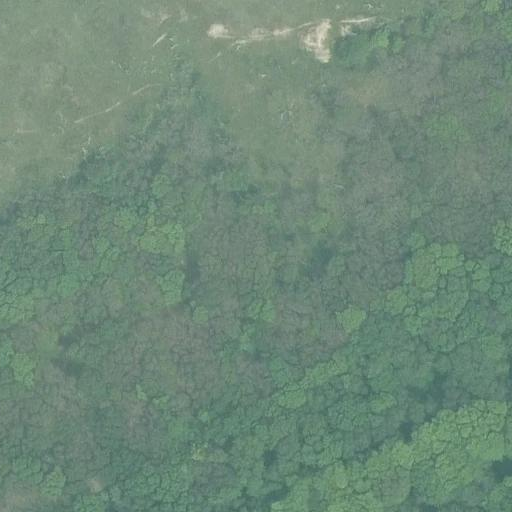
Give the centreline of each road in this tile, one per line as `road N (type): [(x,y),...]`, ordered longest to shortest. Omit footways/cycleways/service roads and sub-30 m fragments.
road 1 (unknown): [(511,248),(453,269),(393,333),(246,433),(116,505),(85,511)]
road 2 (track): [(318,511),(511,422)]
